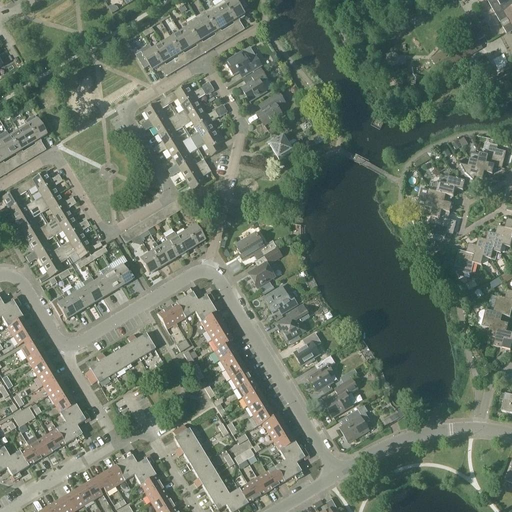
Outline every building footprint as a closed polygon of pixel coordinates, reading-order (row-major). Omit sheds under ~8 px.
[(226,2),(225,3),(236,21),(246,15),(243,11),(248,7),(243,0),(228,0),(228,1),(226,2)] [(511,0),(487,0),(490,4),(496,16),(499,22),(500,21),(503,27),(506,33),(511,29),(511,0)] [(224,1),(215,7),(227,26),(236,21),(225,3),(224,1)] [(215,7),(206,12),(217,32),(227,26),(215,7)] [(206,12),(196,18),(208,38),(217,32),(206,12)] [(196,18),(187,23),(190,28),(199,43),(208,38),(196,18)] [(190,28),(180,33),(181,33),(190,49),(199,43),(190,28)] [(486,38),(481,30),(432,59),(440,73),(481,49),(477,43),(483,39),(487,45),(489,44),(486,38)] [(180,33),(171,39),(181,54),(190,49),(181,33),(180,33)] [(171,39),(162,44),(171,60),(181,54),(171,39)] [(162,44),(153,50),(162,66),(171,60),(162,44)] [(150,45),(135,55),(144,70),(150,66),(153,71),(162,66),(153,50),(150,45)] [(242,53),(224,63),(233,77),(239,73),(242,79),(250,74),(261,67),(256,59),(256,58),(250,48),(242,53)] [(273,61),(278,58),(279,58),(276,53),(275,54),(270,56),(273,61)] [(473,63),(467,66),(470,72),(476,69),(473,63)] [(263,73),(260,69),(249,76),(253,82),(241,90),(249,103),(266,93),(261,84),(267,81),(263,73)] [(166,99),(170,105),(171,105),(172,104),(178,100),(181,106),(195,98),(188,86),(166,99)] [(280,93),(279,94),(265,102),(268,107),(256,115),(263,127),(282,116),(278,109),(286,104),(280,93)] [(177,115),(176,116),(180,122),(202,109),(195,98),(181,106),(184,111),(177,115)] [(166,99),(144,112),(151,124),(165,116),(161,110),(169,106),(170,105),(166,99)] [(202,109),(180,122),(184,128),(184,127),(191,123),(195,128),(209,120),(202,109)] [(165,116),(151,124),(158,135),(180,122),(176,116),(168,121),(165,116)] [(36,120),(34,117),(31,118),(29,119),(27,121),(25,123),(27,126),(36,141),(46,135),(36,120)] [(191,138),(190,138),(194,144),(215,131),(209,120),(195,128),(198,133),(192,137),(191,138)] [(180,122),(158,135),(165,146),(178,138),(175,133),(183,128),(184,128),(180,122)] [(27,126),(17,131),(27,147),(36,141),(27,126)] [(17,131),(8,137),(17,152),(27,147),(17,131)] [(215,131),(194,144),(197,150),(198,150),(205,145),(209,151),(208,151),(211,157),(221,151),(218,145),(222,143),(215,131)] [(17,152),(8,137),(5,133),(0,136),(0,144),(8,158),(17,152)] [(178,138),(165,146),(172,157),(193,144),(194,144),(190,138),(189,139),(181,143),(178,138)] [(273,144),(270,146),(274,153),(279,160),(293,152),(284,138),(280,140),(275,139),(273,140),(272,141),(274,143),(273,144)] [(464,138),(458,141),(463,149),(468,145),(464,138)] [(456,151),(461,147),(457,141),(452,145),(456,151)] [(0,162),(8,158),(0,144),(0,162)] [(193,144),(172,157),(179,169),(192,161),(192,160),(189,155),(196,151),(197,150),(194,144),(193,144)] [(490,144),(487,155),(489,156),(486,164),(494,166),(502,169),(506,152),(497,149),(498,146),(490,144)] [(438,149),(443,159),(451,155),(446,145),(438,149)] [(479,153),(479,155),(474,154),(472,155),(471,155),(470,157),(470,158),(470,160),(477,162),(478,162),(476,170),(484,172),(492,174),(494,166),(486,164),(489,156),(487,155),(479,153)] [(427,154),(421,157),(425,164),(431,160),(430,159),(428,155),(427,154)] [(470,160),(468,167),(469,167),(467,176),(474,178),(482,180),(484,172),(476,170),(478,162),(477,162),(470,160)] [(192,161),(179,169),(185,180),(186,180),(208,167),(207,167),(208,167),(204,161),(203,161),(198,164),(196,166),(193,161),(192,161)] [(460,165),(458,173),(459,173),(457,181),(465,183),(465,184),(472,186),(474,178),(467,176),(469,167),(468,167),(460,165)] [(208,167),(186,180),(193,192),(206,183),(203,178),(211,173),(208,167)] [(442,177),(448,179),(449,179),(447,188),(455,189),(455,190),(463,192),(465,184),(465,183),(457,181),(459,173),(458,173),(448,170),(443,173),(442,177)] [(23,185),(23,186),(27,192),(35,187),(38,193),(52,184),(45,173),(43,174),(39,176),(23,186),(23,185)] [(430,191),(436,192),(436,193),(445,195),(445,196),(453,198),(455,190),(455,189),(447,188),(449,179),(448,179),(442,177),(440,177),(439,184),(432,182),(430,191)] [(41,198),(33,203),(37,209),(58,195),(52,184),(38,193),(41,198)] [(23,186),(1,199),(8,211),(22,202),(18,197),(27,192),(23,186),(22,186),(23,186)] [(445,196),(445,195),(436,193),(436,192),(430,191),(429,191),(425,207),(432,209),(433,209),(436,201),(444,203),(445,196)] [(58,195),(37,209),(40,215),(48,210),(52,215),(65,207),(58,195)] [(432,209),(430,217),(431,217),(440,219),(442,211),(449,213),(451,205),(444,203),(436,201),(433,209),(432,209)] [(22,202),(8,211),(15,222),(37,209),(33,203),(25,208),(22,202)] [(55,220),(47,225),(50,231),(72,218),(65,207),(52,215),(55,220)] [(37,209),(15,222),(22,233),(36,225),(32,219),(40,215),(37,209)] [(440,219),(431,217),(429,224),(427,225),(433,235),(445,238),(446,233),(452,235),(455,222),(447,220),(449,213),(442,211),(440,219)] [(72,218),(50,231),(54,237),(62,232),(65,238),(79,229),(72,218)] [(36,225),(22,233),(29,244),(50,231),(47,225),(39,230),(36,225)] [(195,226),(186,232),(195,247),(205,242),(195,226)] [(498,227),(496,235),(496,236),(504,238),(502,246),(510,248),(511,241),(511,231),(505,230),(505,229),(498,227)] [(69,243),(60,248),(64,254),(86,241),(79,229),(65,238),(69,243)] [(131,229),(125,233),(130,242),(138,237),(141,235),(138,231),(133,234),(131,229)] [(50,231),(29,244),(36,256),(49,248),(46,242),(54,237),(50,231)] [(186,232),(176,237),(186,253),(195,247),(186,232)] [(174,233),(165,238),(165,239),(167,243),(177,259),(186,253),(176,237),(174,233)] [(256,233),(236,246),(239,251),(239,254),(241,255),(245,261),(250,258),(249,257),(254,254),(257,261),(284,244),(281,239),(274,243),(273,242),(265,247),(262,244),(262,240),(259,238),(256,233)] [(488,233),(486,241),(486,242),(495,244),(493,252),(497,253),(500,254),(502,246),(504,238),(496,236),(496,235),(488,233)] [(478,239),(476,247),(476,248),(485,250),(483,258),(495,261),(497,253),(493,252),(495,244),(486,242),(486,241),(478,239)] [(86,241),(64,254),(68,260),(76,255),(80,261),(93,252),(91,248),(86,241)] [(167,243),(158,249),(167,264),(177,259),(167,243)] [(155,251),(149,254),(158,270),(167,264),(158,249),(158,248),(155,244),(152,246),(155,251)] [(468,245),(466,253),(475,255),(473,263),(481,265),(483,258),(485,250),(476,248),(476,247),(468,245)] [(49,248),(36,256),(42,267),(64,254),(60,248),(52,253),(49,248)] [(222,253),(226,260),(231,257),(227,250),(222,253)] [(277,250),(264,258),(268,263),(269,265),(281,257),(277,250)] [(466,253),(459,251),(454,267),(464,270),(463,274),(470,276),(473,263),(475,255),(466,253)] [(64,254),(42,267),(50,279),(63,270),(60,264),(68,260),(64,254)] [(149,254),(139,260),(149,276),(158,270),(149,254)] [(258,269),(248,275),(257,289),(259,288),(260,289),(262,293),(267,290),(272,287),(270,283),(269,282),(274,279),(275,278),(266,264),(268,263),(264,258),(257,262),(260,268),(258,269)] [(122,266),(112,272),(122,287),(131,281),(122,266)] [(112,272),(103,277),(112,293),(122,287),(112,272)] [(511,279),(511,275),(503,281),(505,284),(511,279)] [(103,277),(94,283),(103,298),(112,293),(103,277)] [(91,279),(82,284),(85,288),(94,304),(103,298),(94,283),(91,279)] [(492,288),(501,283),(499,279),(489,284),(492,288)] [(477,287),(474,281),(466,286),(469,291),(477,287)] [(282,287),(279,289),(262,299),(271,315),(282,308),(285,313),(297,306),(293,301),(291,302),(282,287)] [(85,288),(76,294),(85,309),(94,304),(85,288)] [(72,289),(63,295),(75,315),(85,309),(76,294),(72,289)] [(176,304),(175,304),(184,319),(194,313),(195,313),(201,323),(215,314),(216,314),(210,304),(214,302),(209,293),(204,296),(205,298),(198,302),(196,301),(192,295),(194,294),(191,289),(183,294),(185,298),(175,304),(176,304)] [(480,290),(474,294),(477,299),(478,300),(484,296),(480,290)] [(511,292),(507,291),(505,299),(503,308),(511,310),(511,309),(511,292)] [(63,295),(50,303),(59,318),(63,316),(66,321),(75,315),(63,295)] [(475,300),(472,295),(467,299),(470,304),(475,300)] [(0,319),(1,318),(7,328),(22,319),(16,309),(21,307),(15,298),(11,301),(12,303),(5,307),(3,306),(0,301),(0,299),(1,299),(0,297),(0,319)] [(511,310),(503,308),(505,299),(497,297),(494,308),(488,306),(486,312),(493,313),(501,315),(510,318),(511,310)] [(175,304),(167,310),(176,325),(184,319),(175,304)] [(281,334),(286,342),(300,333),(301,329),(298,324),(299,319),(307,315),(302,306),(286,316),(288,320),(280,324),(279,328),(282,333),(281,334)] [(166,310),(157,315),(161,322),(166,330),(171,327),(172,327),(174,330),(177,328),(178,328),(176,325),(167,310),(166,310)] [(493,313),(486,312),(485,312),(482,327),(489,329),(490,329),(492,321),(500,323),(500,322),(501,315),(493,313)] [(201,323),(200,323),(206,333),(220,324),(221,323),(215,314),(201,323)] [(22,319),(7,328),(13,337),(28,328),(22,319)] [(490,329),(489,329),(487,337),(495,339),(496,339),(498,331),(505,333),(506,332),(508,324),(500,322),(500,323),(492,321),(490,329)] [(220,324),(206,333),(211,342),(226,333),(227,333),(221,323),(220,324)] [(28,328),(13,337),(18,347),(33,338),(28,328)] [(496,339),(495,339),(492,347),(502,349),(504,341),(511,343),(511,341),(511,333),(506,332),(505,333),(498,331),(496,339)] [(226,333),(211,342),(217,351),(226,346),(228,344),(229,344),(232,342),(227,333),(226,333)] [(90,372),(85,375),(85,376),(91,385),(92,386),(95,384),(97,383),(98,385),(155,351),(154,348),(159,345),(158,344),(153,335),(152,334),(147,337),(146,335),(143,337),(136,341),(133,337),(127,340),(130,345),(120,351),(113,355),(105,360),(102,355),(96,359),(99,364),(90,369),(89,369),(89,370),(90,372)] [(319,356),(313,345),(316,343),(312,336),(302,342),(305,347),(293,354),(301,367),(319,356)] [(35,341),(20,350),(26,360),(41,351),(35,341)] [(182,343),(176,346),(178,350),(180,353),(181,353),(186,349),(182,343)] [(217,351),(214,353),(219,362),(234,353),(229,344),(228,344),(226,346),(217,351)] [(41,351),(26,360),(32,369),(47,360),(41,351)] [(234,353),(219,362),(225,371),(225,372),(240,362),(234,353)] [(318,372),(307,378),(317,393),(321,391),(324,396),(332,391),(329,385),(332,384),(332,383),(336,381),(333,376),(329,368),(335,364),(331,357),(317,365),(320,370),(318,372)] [(47,360),(32,369),(37,378),(52,369),(47,360)] [(240,362),(225,372),(231,381),(246,372),(240,362)] [(52,369),(37,378),(43,387),(58,378),(52,369)] [(246,372),(231,381),(236,390),(251,381),(246,372)] [(340,380),(343,384),(351,380),(352,379),(349,375),(340,380)] [(58,378),(43,387),(49,397),(63,387),(58,378)] [(342,385),(336,389),(333,390),(337,397),(324,405),(332,419),(356,404),(350,395),(358,391),(351,380),(343,384),(342,385)] [(251,381),(236,390),(242,399),(257,390),(251,381)] [(63,387),(49,397),(54,406),(69,397),(63,387)] [(257,390),(242,399),(247,408),(262,399),(257,390)] [(511,400),(511,396),(501,394),(500,400),(503,400),(501,412),(511,414),(511,405),(511,400)] [(69,397),(54,406),(59,415),(74,406),(69,397)] [(262,399),(247,408),(253,418),(268,409),(262,399)] [(65,424),(56,430),(65,446),(75,440),(77,444),(86,439),(83,434),(81,435),(77,428),(77,426),(80,425),(84,422),(85,424),(90,421),(86,415),(85,413),(81,415),(75,405),(74,406),(59,415),(65,424)] [(367,413),(363,407),(346,418),(349,423),(339,430),(348,445),(368,432),(364,425),(369,422),(365,415),(367,413)] [(268,409),(253,418),(259,427),(262,425),(261,425),(273,417),(268,409)] [(273,417),(261,425),(262,425),(267,434),(283,425),(277,415),(273,417)] [(179,419),(173,422),(177,427),(181,424),(182,424),(179,419)] [(18,420),(15,422),(19,429),(21,432),(21,433),(26,430),(23,426),(22,427),(18,420)] [(222,425),(217,428),(218,429),(221,433),(223,437),(228,435),(225,430),(222,425)] [(283,425),(267,434),(273,443),(288,434),(283,425)] [(183,426),(172,433),(175,438),(173,440),(179,450),(174,453),(178,459),(183,456),(197,480),(198,480),(193,483),(197,490),(202,487),(213,506),(209,508),(211,511),(217,511),(218,511),(224,508),(225,508),(227,508),(229,511),(238,511),(247,506),(238,490),(228,496),(227,493),(213,471),(208,462),(189,431),(189,430),(186,432),(183,426)] [(56,430),(46,436),(56,451),(65,446),(56,430)] [(288,434),(273,443),(278,453),(294,443),(288,434)] [(244,435),(235,441),(238,446),(247,440),(244,435)] [(46,436),(37,442),(46,457),(56,451),(46,436)] [(35,438),(26,443),(28,447),(37,462),(46,457),(37,442),(35,438)] [(284,462),(275,467),(284,483),(294,477),(296,481),(297,481),(305,476),(302,471),(300,472),(296,466),(297,464),(303,460),(304,461),(309,459),(309,458),(304,451),(304,450),(300,453),(294,443),(278,453),(284,462)] [(28,447),(19,453),(28,468),(37,462),(28,447)] [(3,449),(0,451),(0,472),(5,470),(8,471),(11,477),(10,478),(12,483),(21,478),(18,474),(28,468),(19,453),(9,458),(3,449)] [(250,450),(243,454),(247,460),(254,457),(250,450)] [(125,461),(115,467),(125,482),(134,477),(140,486),(155,477),(149,467),(153,465),(148,456),(143,459),(144,461),(138,465),(136,464),(132,458),(133,457),(131,452),(122,457),(125,461)] [(228,455),(223,458),(229,468),(234,465),(228,455)] [(240,456),(234,460),(238,466),(244,462),(240,456)] [(115,467),(106,473),(115,488),(125,482),(115,467)] [(275,467),(266,473),(275,488),(284,483),(275,467)] [(106,473),(96,479),(103,491),(105,494),(115,488),(106,473)] [(266,473),(256,479),(265,494),(275,488),(266,473)] [(155,477),(140,486),(145,495),(160,486),(155,477)] [(256,479),(247,484),(256,500),(265,494),(256,479)] [(92,481),(84,486),(93,502),(101,496),(99,493),(92,481)] [(247,484),(238,490),(247,506),(247,505),(256,500),(247,484)] [(84,486),(74,492),(83,507),(93,502),(84,486)] [(160,486),(145,495),(151,505),(166,496),(160,486)] [(74,492),(65,498),(73,511),(75,511),(83,507),(74,492)] [(166,496),(151,505),(155,511),(159,511),(172,505),(166,496)] [(73,511),(65,498),(56,503),(61,511),(73,511)] [(61,511),(56,503),(47,509),(48,511),(61,511)]
